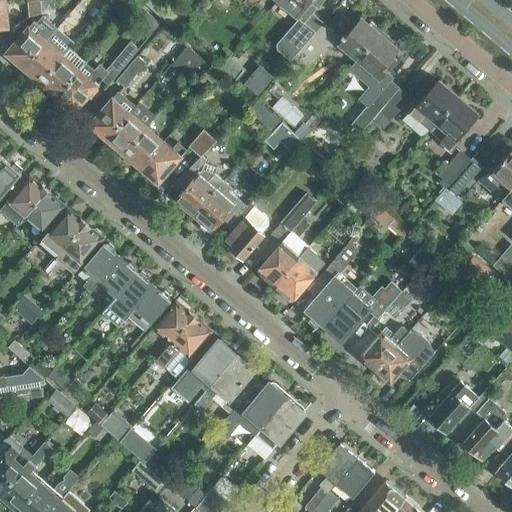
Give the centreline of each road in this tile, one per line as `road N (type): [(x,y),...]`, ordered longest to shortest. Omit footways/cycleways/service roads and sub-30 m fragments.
road 1 (residential): [(0,95),(343,392)]
road 2 (residential): [(486,511),(343,392)]
road 3 (residential): [(249,511),(343,392)]
road 4 (residential): [(416,0),(511,80)]
